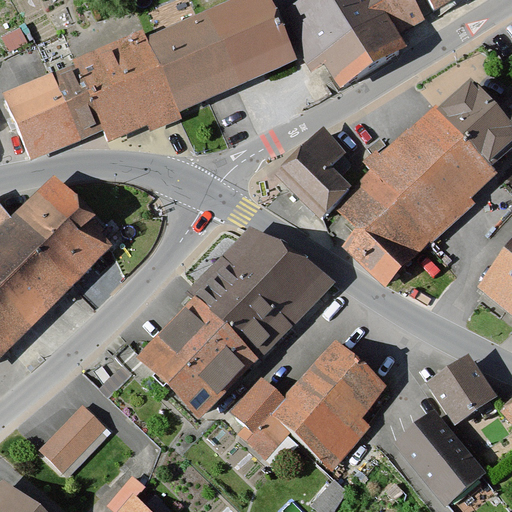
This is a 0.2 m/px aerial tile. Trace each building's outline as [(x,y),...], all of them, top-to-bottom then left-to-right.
[(371,0),(317,0),(285,18),(313,71),(327,63),(339,85),(401,53),(392,37),(371,0)] [(408,0),(371,0),(392,37),(421,21),(408,0)] [(430,0),(438,14),(464,0),(430,0)] [(80,76),(12,106),(35,158),(105,127),(110,139),(149,122),(152,129),(179,117),(177,110),(206,98),(287,62),(260,2),(147,52),(142,41),(77,69),(80,76)] [(472,86),(438,115),(489,171),(511,153),(511,109),(502,118),(472,86)] [(372,176),(348,195),(334,209),(358,237),(348,249),(386,286),(474,207),(469,201),(497,178),(489,171),(438,115),(380,163),(377,158),(366,168),(372,176)] [(344,158),(324,138),(283,180),(323,220),(334,209),(348,195),(327,174),(344,158)] [(100,235),(53,186),(12,226),(0,213),(0,231),(3,235),(0,238),(0,356),(109,252),(96,238),(100,235)] [(330,291),(248,237),(184,302),(191,311),(141,365),(198,422),(330,291)] [(511,252),(480,293),(511,318),(511,252)] [(128,345),(116,356),(131,371),(142,361),(128,345)] [(262,383),(232,417),(246,429),(240,436),(266,459),(289,434),(332,472),(368,431),(359,423),(386,392),(334,346),(284,403),(262,383)] [(469,363),(428,391),(456,431),(497,403),(469,363)] [(131,375),(122,366),(100,389),(109,398),(131,375)] [(511,406),(502,416),(511,427),(511,406)] [(81,411),(40,454),(63,475),(104,432),(81,411)] [(484,477),(434,418),(416,433),(399,448),(396,450),(446,509),(484,477)] [(133,481),(109,509),(112,511),(124,511),(143,490),(133,481)] [(334,484),(312,509),(315,511),(335,511),(345,494),(334,484)] [(31,511),(8,491),(0,500),(0,511),(31,511)] [(168,511),(155,499),(143,511),(168,511)]
